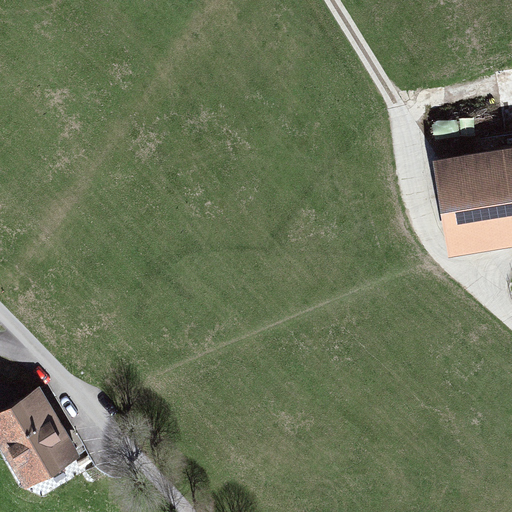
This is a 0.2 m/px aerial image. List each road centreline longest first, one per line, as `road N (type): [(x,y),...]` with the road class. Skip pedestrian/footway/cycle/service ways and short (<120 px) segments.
road 1 (track): [(324,0),(403,131),(439,253)]
road 2 (unclassified): [(0,323),(176,511)]
